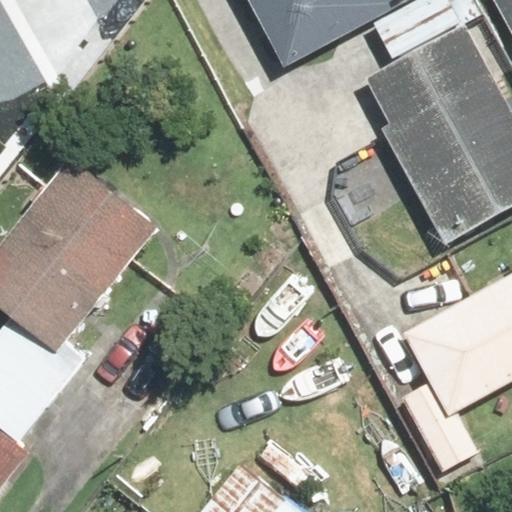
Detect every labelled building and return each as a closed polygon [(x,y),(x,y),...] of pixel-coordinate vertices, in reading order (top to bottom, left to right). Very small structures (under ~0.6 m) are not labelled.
[(243,0),(285,74),(370,27),(391,65),(361,82),(386,126),(374,132),(443,253),(511,213),(511,114),(464,30),(487,17),(477,0),(464,0),(452,7),(447,0),(243,0)] [(511,0),(488,0),(511,44),(511,0)] [(79,383),(52,361),(162,230),(71,154),(0,237),(0,316),(5,320),(0,325),(0,503),(33,464),(20,453),(79,383)] [(511,273),(400,330),(427,384),(403,396),(446,481),(483,462),(456,409),(511,381),(511,273)] [(309,511),(247,458),(200,511),(309,511)]
